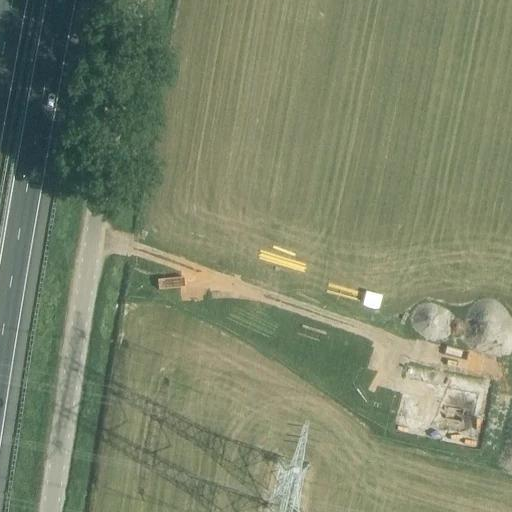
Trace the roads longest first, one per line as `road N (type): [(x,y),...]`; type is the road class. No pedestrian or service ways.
road 1 (unclassified): [(145,0),(58,511)]
road 2 (motorway): [(0,411),(72,0)]
